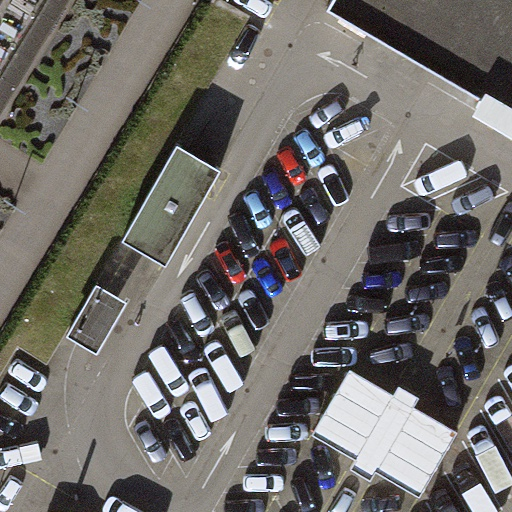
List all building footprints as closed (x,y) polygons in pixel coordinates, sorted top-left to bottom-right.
[(0,0),(0,92),(55,0),(0,0)] [(511,0),(334,0),(511,103),(511,0)] [(183,132),(130,232),(177,257),(230,157),(183,132)] [(75,328),(107,343),(133,290),(102,274),(75,328)] [(352,370),(315,434),(421,496),(458,431),(352,370)]
